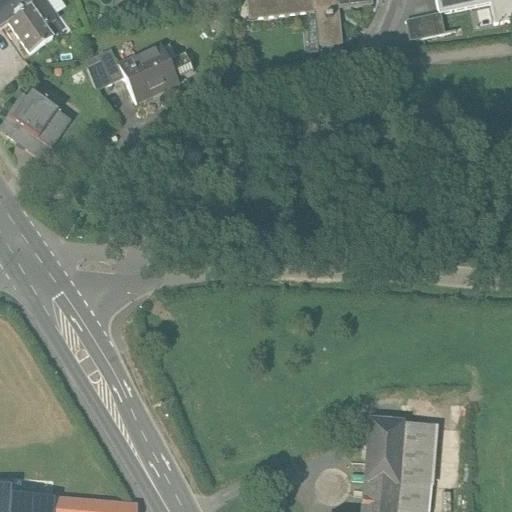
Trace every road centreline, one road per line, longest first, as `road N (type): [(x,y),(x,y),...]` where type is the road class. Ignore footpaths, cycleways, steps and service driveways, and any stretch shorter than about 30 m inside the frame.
road 1 (residential): [(127,266),(132,179),(144,143),(182,114),(246,92),(345,76),(372,50),(394,0)]
road 2 (unclassified): [(127,266),(511,281)]
road 3 (secondary): [(175,511),(29,265)]
